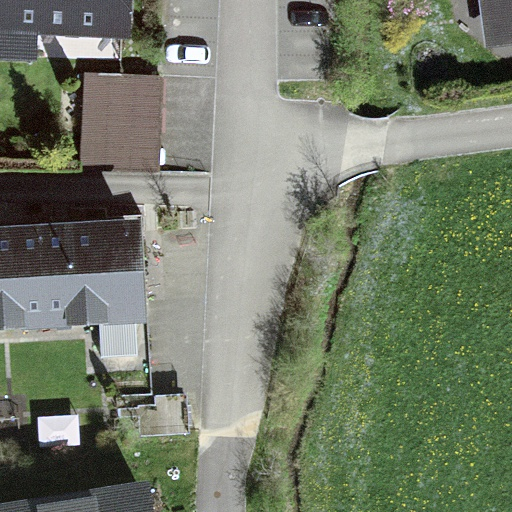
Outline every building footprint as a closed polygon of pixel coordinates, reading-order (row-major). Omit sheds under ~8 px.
[(0,0),(0,22),(125,28),(126,0),(0,0)] [(511,0),(501,0),(504,20),(501,20),(501,25),(505,25),(505,29),(510,28),(510,24),(511,23),(511,0)] [(160,76),(85,73),(82,133),(158,136),(160,76)] [(136,315),(125,315),(124,305),(137,305),(132,229),(0,237),(0,312),(100,307),(103,356),(139,354),(136,315)] [(143,431),(189,429),(187,403),(141,405),(143,431)] [(142,511),(139,492),(12,511),(142,511)]
